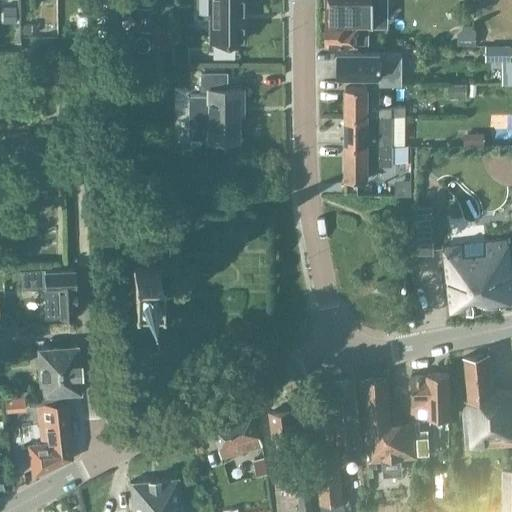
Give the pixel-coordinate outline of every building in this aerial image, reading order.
[(212,0),(212,42),(243,41),(242,0),(212,0)] [(329,26),(326,26),(326,44),(371,44),(371,27),(374,27),(374,0),(327,0),(327,18),(329,18),(329,26)] [(500,34),(476,35),(477,53),(501,52),(500,34)] [(377,84),(381,84),(381,83),(402,83),(402,51),(338,51),(338,75),(379,75),(379,83),(377,84)] [(190,95),(190,96),(188,96),(189,141),(190,141),(190,143),(201,143),(201,140),(209,140),(209,143),(238,142),(238,104),(242,104),(242,89),(227,89),(227,73),(201,73),(201,90),(208,90),(208,95),(190,95)] [(346,86),(346,115),(393,116),(406,116),(406,106),(381,106),(381,84),(377,84),(368,86),(346,86)] [(393,144),(393,116),(346,115),(346,144),(393,144)] [(456,132),(456,142),(478,143),(478,132),(456,132)] [(393,165),(393,144),(346,144),(346,179),(369,179),(369,165),(393,165)] [(433,204),(416,204),(413,204),(413,252),(433,252),(433,204)] [(464,242),(443,244),(450,309),(450,311),(452,311),(452,310),(468,309),(468,310),(470,310),(470,308),(481,307),(481,309),(483,308),(483,307),(498,305),(498,306),(501,306),(500,303),(500,304),(499,299),(511,297),(511,255),(511,248),(510,237),(485,239),(486,250),(465,252),(464,242)] [(133,264),(133,290),(160,291),(160,264),(133,264)] [(75,269),(22,271),(22,288),(45,287),(46,318),(76,317),(75,269)] [(66,395),(82,394),(78,347),(38,350),(42,397),(66,395)] [(464,400),(467,449),(511,445),(511,388),(492,390),(489,355),(464,359),(467,400),(464,400)] [(429,376),(412,376),(413,417),(429,417),(429,418),(451,417),(450,373),(429,374),(429,376)] [(417,458),(414,421),(391,423),(387,378),(360,381),(368,457),(368,462),(417,458)] [(356,379),(332,383),(338,445),(352,443),(353,459),(364,458),(362,442),(356,379)] [(66,395),(41,398),(42,406),(38,406),(43,444),(30,446),(34,476),(74,459),(66,395)] [(271,413),(279,473),(302,469),(294,410),(271,413)] [(213,427),(222,459),(262,447),(253,416),(213,427)] [(315,450),(322,511),(343,511),(337,448),(315,450)] [(255,460),(257,476),(267,475),(265,459),(255,460)] [(502,511),(511,511),(511,468),(502,468),(502,511)] [(297,476),(300,511),(312,511),(308,475),(297,476)] [(130,483),(132,511),(181,511),(179,479),(130,483)] [(434,511),(447,511),(448,481),(435,481),(434,511)]
